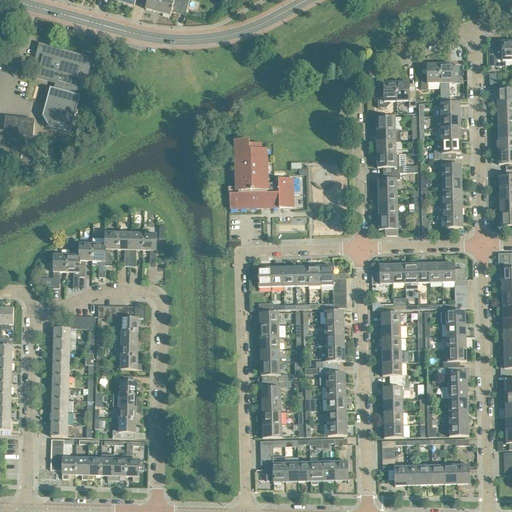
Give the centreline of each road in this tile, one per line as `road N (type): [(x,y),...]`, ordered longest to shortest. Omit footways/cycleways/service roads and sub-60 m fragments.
road 1 (residential): [(244,511),(241,259),(254,251),(360,248)]
road 2 (residential): [(156,511),(162,312),(155,295),(107,290),(31,316)]
road 3 (secondary): [(307,0),(237,33),(183,40),(6,0)]
road 4 (residential): [(360,248),(358,76),(476,25)]
road 5 (residential): [(488,511),(482,245)]
road 6 (residential): [(367,511),(360,248)]
road 7 (residential): [(482,245),(476,25)]
road 8 (residential): [(26,508),(31,316)]
road 9 (residential): [(360,248),(482,245)]
